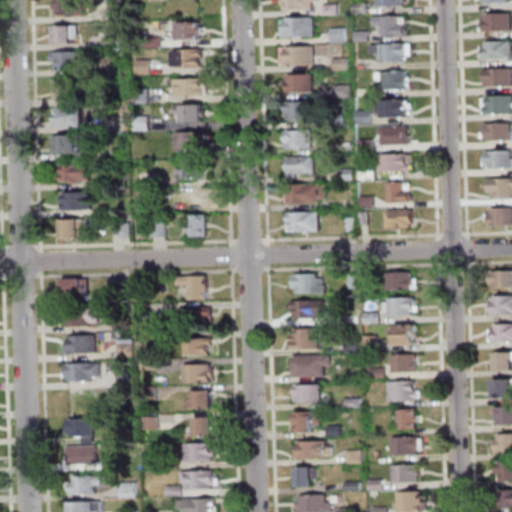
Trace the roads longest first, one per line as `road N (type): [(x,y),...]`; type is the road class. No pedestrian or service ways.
road 1 (residential): [(261,511),(243,0)]
road 2 (residential): [(464,511),(447,0)]
road 3 (residential): [(33,511),(17,0)]
road 4 (residential): [(511,247),(0,263)]
